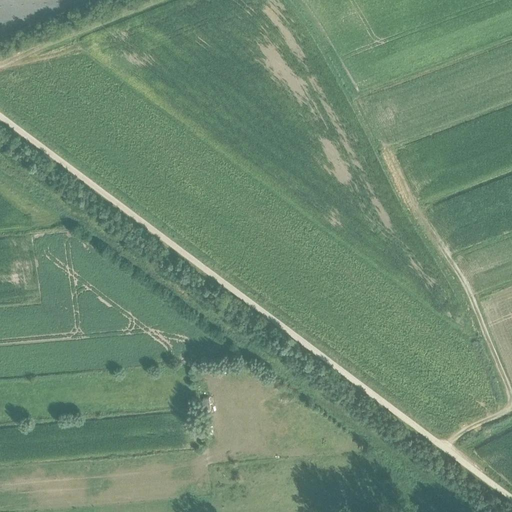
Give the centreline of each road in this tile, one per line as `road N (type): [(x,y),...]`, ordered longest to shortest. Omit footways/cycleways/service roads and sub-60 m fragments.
road 1 (unclassified): [(0,113),(511,495)]
road 2 (track): [(0,54),(130,0)]
